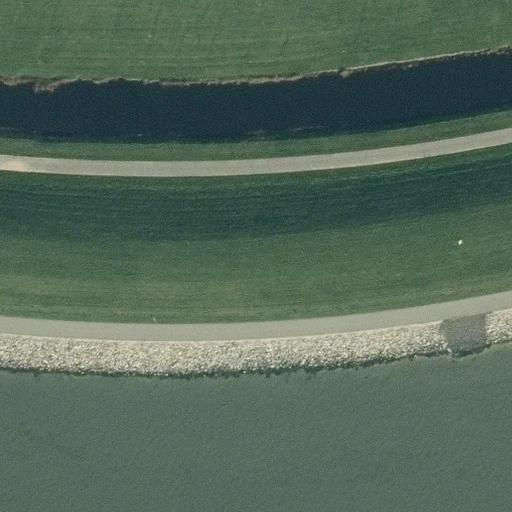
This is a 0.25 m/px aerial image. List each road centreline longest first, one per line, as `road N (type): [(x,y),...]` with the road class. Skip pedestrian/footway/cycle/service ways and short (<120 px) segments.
road 1 (unclassified): [(511,143),(258,176),(0,170)]
road 2 (unclassified): [(0,340),(288,341),(511,314)]
